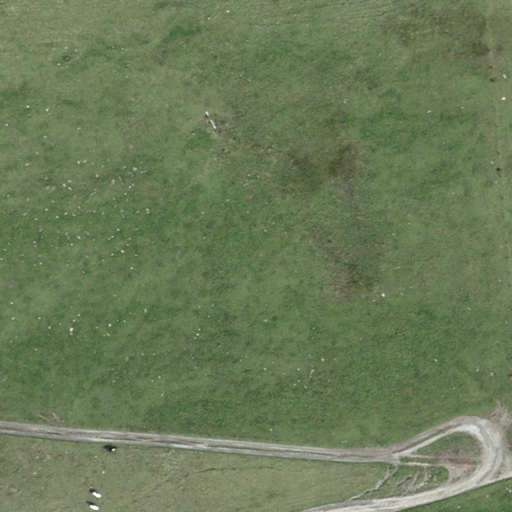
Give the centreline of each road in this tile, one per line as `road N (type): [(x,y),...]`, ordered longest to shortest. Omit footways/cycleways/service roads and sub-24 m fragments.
road 1 (track): [(0,432),(381,457),(469,422),(487,427),(496,444),(489,476),(405,502),(324,511)]
road 2 (track): [(511,464),(381,457)]
